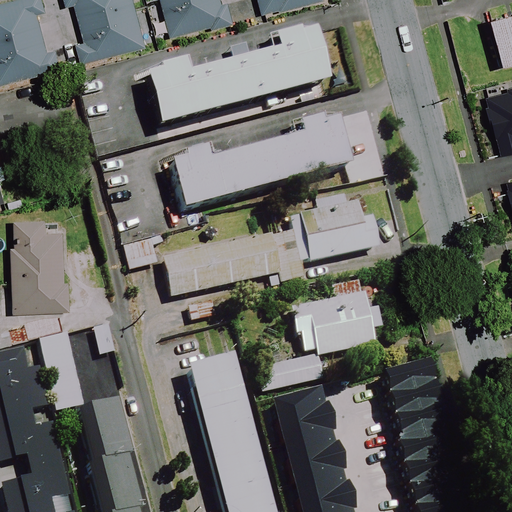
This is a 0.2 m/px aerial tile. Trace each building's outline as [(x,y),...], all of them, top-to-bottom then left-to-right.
[(40,12),(37,0),(17,0),(0,4),(0,86),(67,70),(62,50),(46,54),(35,13),(40,12)] [(144,49),(130,0),(63,0),(65,8),(72,6),(82,44),(75,46),(80,66),(144,49)] [(225,2),(220,4),(218,0),(158,0),(169,42),(231,27),(228,15),(225,2)] [(326,1),(326,0),(256,0),(261,18),(326,1)] [(511,64),(511,15),(488,22),(500,68),(511,64)] [(177,71),(155,76),(155,80),(142,83),(154,131),(319,87),(307,41),(292,45),(292,41),(269,47),(272,57),(180,81),(177,71)] [(511,86),(505,88),(506,94),(483,101),(498,159),(511,155),(511,86)] [(343,174),(329,123),(291,134),(293,143),(202,167),(199,156),(163,166),(176,218),(343,174)] [(298,283),(295,271),(374,254),(363,204),(284,221),(288,236),(151,266),(159,305),(271,281),(272,289),(298,283)] [(67,313),(62,218),(12,220),(14,249),(9,250),(12,315),(67,313)] [(290,341),(296,340),(300,362),(251,371),(255,396),(320,384),(315,362),(369,352),(366,335),(376,333),(372,313),(362,315),(359,300),(285,314),(290,341)] [(211,320),(208,306),(184,312),(187,326),(211,320)] [(184,338),(180,318),(160,322),(164,342),(184,338)] [(67,511),(45,419),(78,411),(62,343),(0,358),(0,467),(20,463),(25,483),(0,489),(0,500),(2,511),(67,511)] [(263,511),(225,364),(180,375),(216,511),(263,511)] [(353,406),(334,410),(341,440),(360,436),(353,406)] [(129,511),(109,410),(70,418),(89,508),(89,511),(129,511)] [(421,498),(453,489),(434,415),(366,433),(387,511),(391,511),(423,503),(421,498)] [(352,511),(361,510),(346,446),(295,458),(307,511),(352,511)]
